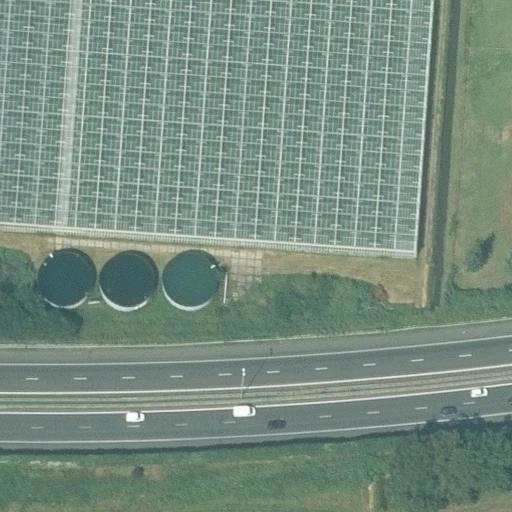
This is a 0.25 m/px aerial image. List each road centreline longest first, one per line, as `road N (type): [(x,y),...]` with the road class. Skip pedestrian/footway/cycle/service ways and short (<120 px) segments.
road 1 (motorway): [(0,428),(252,422),(511,398)]
road 2 (motorway): [(511,348),(279,370),(0,377)]
